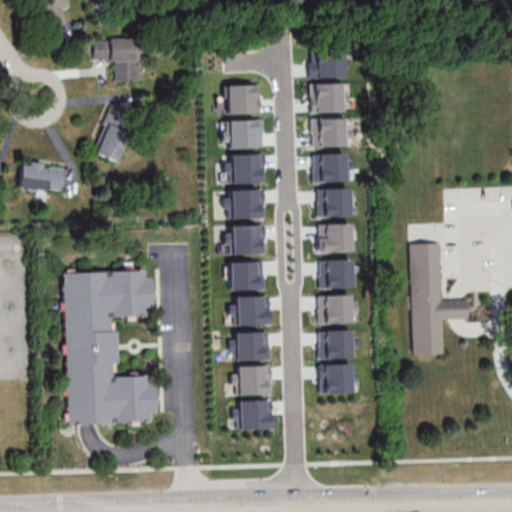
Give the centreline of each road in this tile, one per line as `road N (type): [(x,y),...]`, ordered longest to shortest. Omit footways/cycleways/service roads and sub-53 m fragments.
road 1 (tertiary): [(511,499),(186,509)]
road 2 (residential): [(297,506),(292,290)]
road 3 (residential): [(50,117),(61,101),(57,82),(41,71),(22,75),(11,91),(15,110),(31,120),(50,117)]
road 4 (residential): [(290,202),(284,58)]
